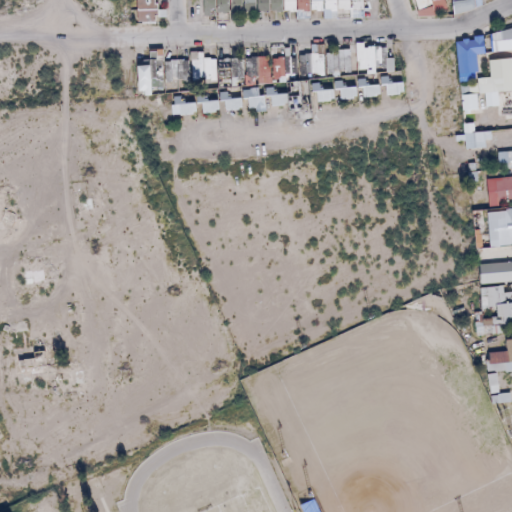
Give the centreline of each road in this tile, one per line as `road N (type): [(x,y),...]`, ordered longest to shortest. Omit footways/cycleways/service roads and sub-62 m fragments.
road 1 (residential): [(0,41),(440,30),(511,5)]
road 2 (track): [(11,477),(396,297),(418,276),(437,236)]
road 3 (track): [(187,133),(412,107)]
road 4 (track): [(437,236),(412,107)]
